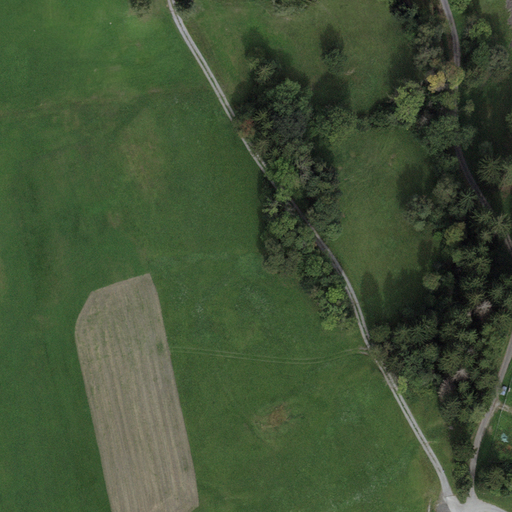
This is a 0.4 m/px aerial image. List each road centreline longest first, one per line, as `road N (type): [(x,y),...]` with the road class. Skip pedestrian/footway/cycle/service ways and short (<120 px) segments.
road 1 (track): [(461,511),(451,510),(398,409),(342,282),(259,172),(174,28),(168,0)]
road 2 (track): [(444,0),(458,154),(511,258)]
road 3 (track): [(511,343),(472,461),(468,511)]
